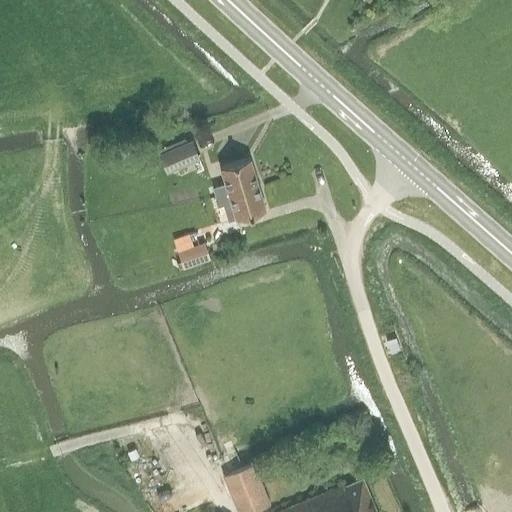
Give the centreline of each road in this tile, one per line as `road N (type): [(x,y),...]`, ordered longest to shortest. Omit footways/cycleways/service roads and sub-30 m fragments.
road 1 (unclassified): [(442,511),(384,373),(350,258),(366,216),(411,166)]
road 2 (primary): [(411,166),(226,0)]
road 3 (primary): [(511,254),(411,166)]
